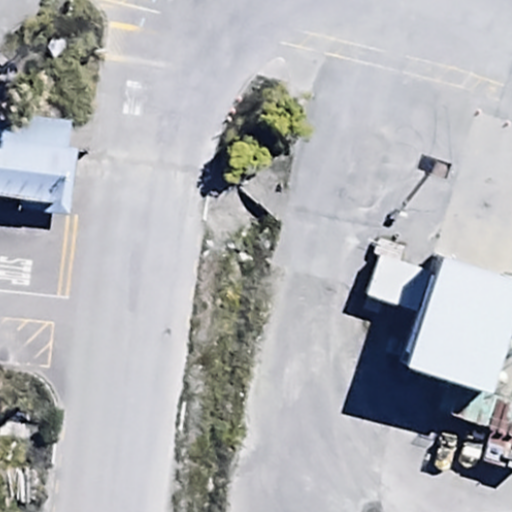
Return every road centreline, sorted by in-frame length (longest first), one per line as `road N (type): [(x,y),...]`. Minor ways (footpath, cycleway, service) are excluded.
road 1 (unknown): [(125,511),(248,0)]
road 2 (unknown): [(301,0),(511,56)]
